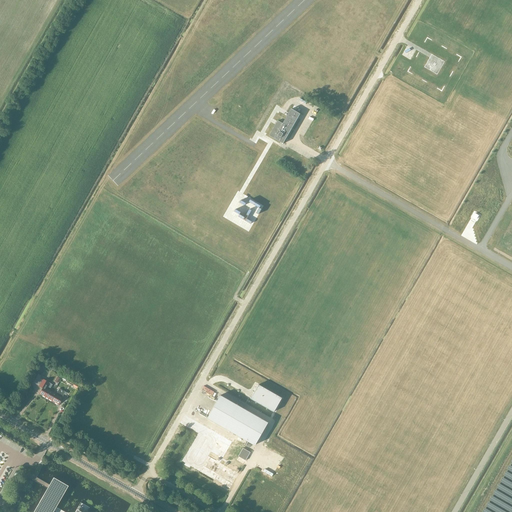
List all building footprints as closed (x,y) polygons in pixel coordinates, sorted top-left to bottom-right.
[(404,51),(411,55),(414,51),(407,47),(404,51)] [(269,136),(283,144),(285,140),(300,114),(291,109),(288,115),(283,124),(278,121),(269,136)] [(37,373),(32,381),(36,384),(41,375),(37,373)] [(39,394),(49,399),(53,393),(46,389),(49,383),(43,379),(39,386),(42,388),(39,394)] [(258,385),(250,399),(273,412),(281,398),(258,385)] [(62,398),(65,392),(60,389),(56,395),(53,393),(49,399),(59,405),(62,398)] [(220,396),(207,419),(254,446),(267,423),(220,396)] [(0,435),(0,442),(22,453),(25,447),(0,435)] [(211,445),(221,452),(216,458),(223,463),(227,457),(223,455),(224,454),(223,454),(229,445),(217,437),(211,445)] [(243,448),(238,456),(245,461),(250,453),(243,448)] [(199,472),(214,480),(223,464),(208,456),(199,472)] [(299,476),(302,471),(287,464),(282,475),(301,485),(304,479),(299,476)] [(328,511),(339,491),(334,488),(330,497),(328,496),(329,492),(327,491),(327,490),(322,488),(325,482),(310,474),(308,479),(309,480),(308,484),(315,487),(312,492),(323,498),(321,501),(324,502),(325,499),(328,500),(321,511),(328,511)] [(87,511),(88,510),(90,508),(81,503),(75,511),(64,511),(56,507),(68,486),(53,478),(49,485),(47,489),(33,511),(87,511)] [(303,486),(298,499),(305,502),(310,489),(303,486)] [(282,501),(275,511),(272,511),(254,502),(248,511),(291,511),(290,511),(297,499),(286,492),(282,501)]
